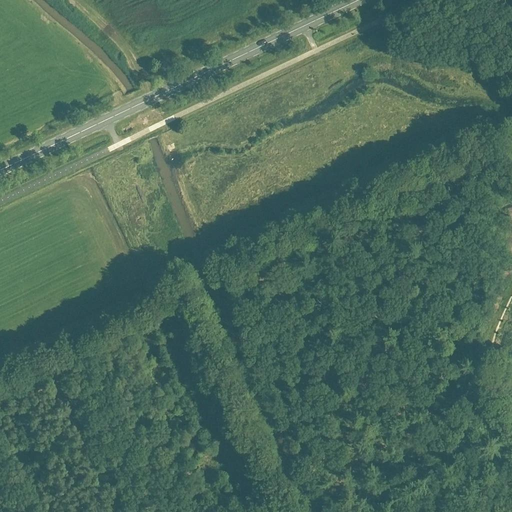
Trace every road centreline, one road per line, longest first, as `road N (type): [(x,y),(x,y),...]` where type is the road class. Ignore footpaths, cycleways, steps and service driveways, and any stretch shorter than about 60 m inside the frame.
road 1 (secondary): [(0,170),(291,31)]
road 2 (track): [(173,291),(278,511)]
road 3 (track): [(76,0),(131,47),(151,97)]
